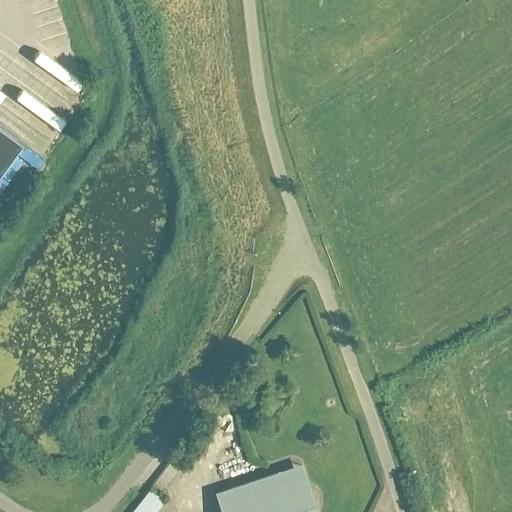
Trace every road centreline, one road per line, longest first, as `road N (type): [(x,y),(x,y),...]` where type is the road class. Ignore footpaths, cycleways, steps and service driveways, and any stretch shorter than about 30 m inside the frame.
road 1 (unclassified): [(308,248),(98,511)]
road 2 (unclassified): [(402,511),(308,248)]
road 3 (unclassified): [(308,248),(265,121),(249,0)]
